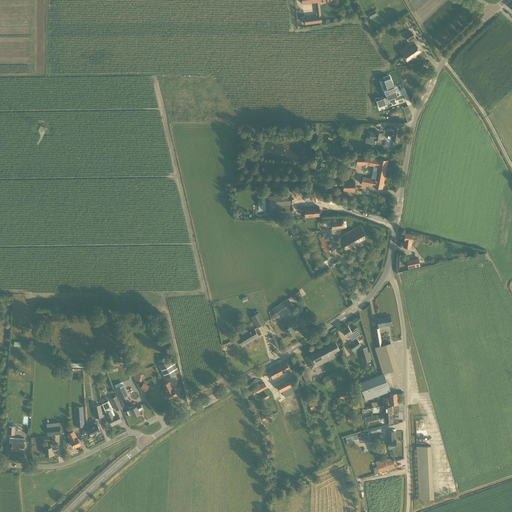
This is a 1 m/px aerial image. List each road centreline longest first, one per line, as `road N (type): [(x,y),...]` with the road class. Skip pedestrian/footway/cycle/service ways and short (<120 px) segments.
road 1 (unclassified): [(388,268),(417,112),(442,61),(492,12)]
road 2 (unclassified): [(238,382),(353,309),(388,268)]
road 3 (unclassified): [(409,447),(405,312),(388,268)]
road 4 (unclassified): [(146,442),(127,433),(68,463),(0,466)]
road 5 (unclassified): [(261,511),(264,450),(238,382)]
